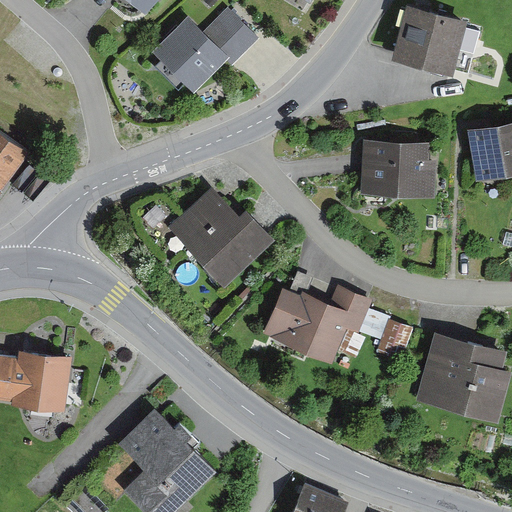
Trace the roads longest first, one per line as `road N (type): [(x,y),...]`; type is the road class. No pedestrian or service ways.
road 1 (unclassified): [(467,511),(292,441),(115,297),(55,270),(27,267)]
road 2 (residential): [(511,293),(450,295),(402,285),(361,264),(325,236),(239,132)]
road 3 (residential): [(15,0),(83,65),(113,179)]
road 4 (residential): [(239,132),(306,91),(373,0)]
road 5 (residential): [(113,179),(239,132)]
road 6 (residential): [(27,267),(27,247),(83,195),(113,179)]
